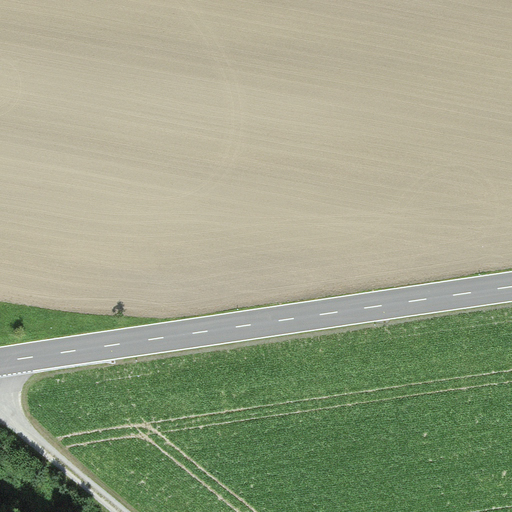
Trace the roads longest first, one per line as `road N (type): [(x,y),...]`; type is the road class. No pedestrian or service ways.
road 1 (secondary): [(511,287),(0,362)]
road 2 (track): [(124,511),(0,406)]
